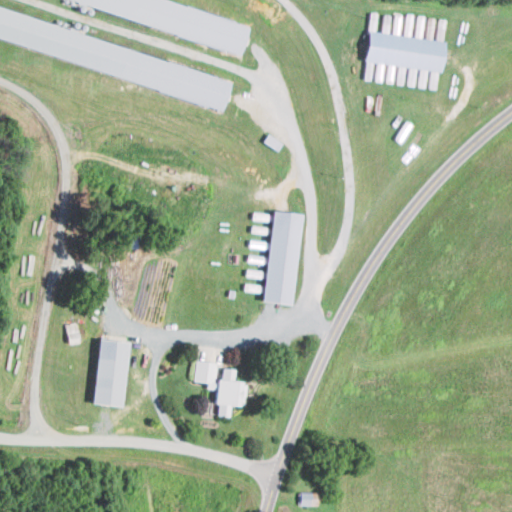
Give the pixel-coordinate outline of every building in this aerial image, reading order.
[(176,0),(68,0),(239,50),(248,21),(176,0)] [(369,9),(442,17),(434,95),(360,87),(369,9)] [(0,41),(222,102),(230,73),(0,10),(0,41)] [(297,213),(267,210),(258,301),(288,304),(297,213)] [(87,403),(118,406),(124,341),(93,338),(87,403)] [(214,362),(192,360),(190,381),(203,382),(203,389),(211,389),(210,404),(215,404),(214,416),(227,417),(228,404),(242,405),(244,383),(231,382),(232,369),(219,368),(218,378),(213,378),(214,362)] [(296,495),(297,506),(315,505),(314,493),(296,495)]
